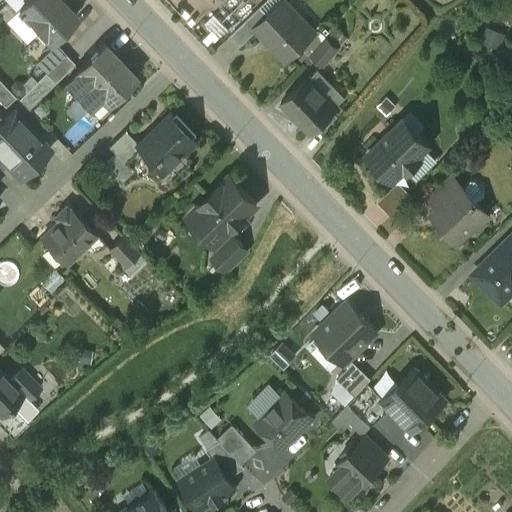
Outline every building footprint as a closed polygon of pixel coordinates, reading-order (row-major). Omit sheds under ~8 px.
[(78,14),(64,0),(25,0),(20,6),(52,39),(78,14)] [(314,30),(285,0),(283,0),(269,13),(257,25),(259,27),(287,57),(301,44),(300,43),(314,30)] [(261,5),(230,34),(240,45),(259,27),(257,25),(269,13),(261,5)] [(327,36),(312,54),(324,64),(339,47),(340,47),(349,37),(335,24),(326,35),(327,36)] [(503,36),(488,30),(484,42),(499,47),(503,36)] [(57,42),(38,61),(47,70),(66,52),(57,42)] [(137,76),(104,42),(77,67),(79,69),(66,81),(90,106),(99,98),(105,105),(110,101),(137,76)] [(66,52),(47,70),(57,80),(75,62),(66,52)] [(310,74),(282,100),(312,131),(339,104),(310,74)] [(17,95),(0,78),(0,98),(6,105),(17,95)] [(51,148),(14,109),(0,122),(0,151),(11,164),(10,165),(21,176),(51,148)] [(171,111),(138,143),(164,171),(198,139),(171,111)] [(405,117),(368,153),(393,178),(405,167),(408,171),(421,158),(418,154),(430,143),(405,117)] [(134,168),(118,151),(106,162),(123,179),(134,168)] [(258,201),(231,174),(202,202),(203,203),(199,207),(210,219),(214,215),(228,230),(258,201)] [(453,174),(430,196),(440,206),(463,184),(453,174)] [(486,189),(476,178),(472,178),(464,185),(478,200),(486,193),(486,189)] [(399,184),(382,200),(393,212),(410,195),(399,184)] [(440,206),(437,209),(444,222),(441,225),(456,240),(476,221),(478,222),(488,213),(488,210),(478,200),(464,185),(463,184),(440,206)] [(71,207),(67,203),(56,214),(60,219),(42,235),(66,260),(97,231),(73,206),(71,207)] [(140,251),(123,233),(110,246),(126,264),(140,251)] [(234,235),(213,255),(226,268),(247,248),(234,235)] [(511,237),(498,252),(496,250),(475,271),(503,299),(511,289),(511,237)] [(377,329),(348,299),(315,331),(318,334),(342,359),(344,361),(377,329)] [(342,359),(318,334),(308,344),(332,368),(342,359)] [(285,363),(295,353),(283,340),(273,349),(285,363)] [(372,377),(354,360),(338,377),(343,381),(356,394),(369,380),(372,377)] [(446,397),(416,366),(384,396),(383,397),(391,406),(414,429),(446,397)] [(11,379),(0,367),(0,412),(1,414),(12,403),(23,392),(24,391),(19,386),(11,378),(11,379)] [(22,368),(11,378),(19,386),(30,376),(22,368)] [(50,397),(30,376),(19,386),(24,391),(23,392),(39,408),(50,397)] [(356,394),(349,401),(355,406),(372,423),(391,406),(383,397),(384,396),(369,380),(356,394)] [(356,394),(343,381),(336,388),(349,401),(356,394)] [(287,390),(277,401),(274,401),(268,407),(268,410),(258,420),(284,445),(313,415),(287,390)] [(349,401),(333,418),(340,425),(348,417),(347,415),(355,406),(349,401)] [(28,421),(12,403),(1,414),(0,412),(0,421),(13,435),(28,421)] [(258,448),(233,422),(218,436),(221,439),(243,462),(258,448)] [(366,433),(357,443),(354,440),(343,451),(346,454),(337,463),(360,486),(370,475),(372,477),(381,469),(378,467),(389,456),(366,433)] [(243,462),(221,439),(208,447),(213,457),(216,455),(229,475),(246,465),(243,462)] [(213,457),(181,477),(200,508),(214,499),(215,501),(224,495),(223,493),(235,485),(229,475),(216,455),(213,457)] [(169,511),(155,489),(117,511),(169,511)]
